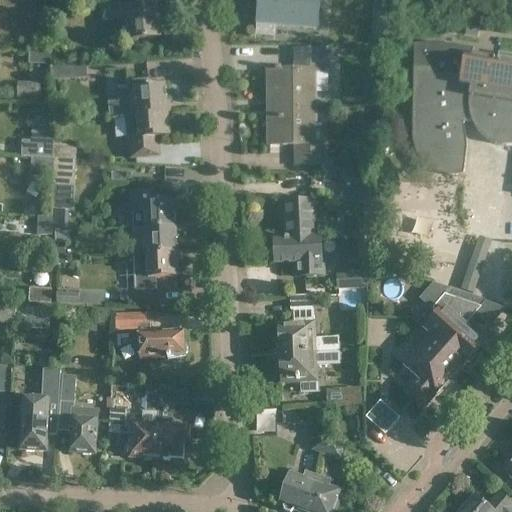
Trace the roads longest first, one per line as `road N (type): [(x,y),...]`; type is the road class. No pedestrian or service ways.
road 1 (residential): [(239,506),(206,0)]
road 2 (residential): [(239,506),(0,498)]
road 3 (residential): [(511,400),(411,511)]
